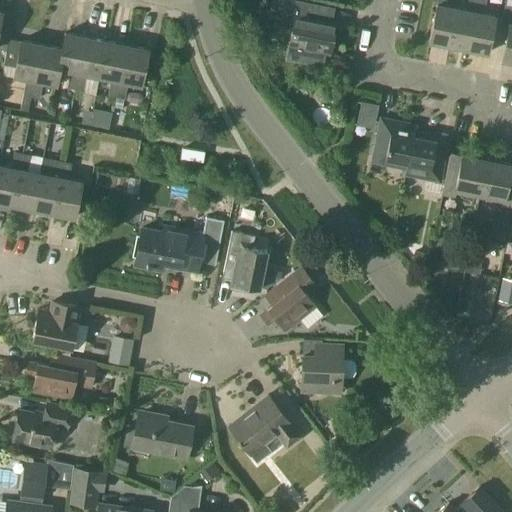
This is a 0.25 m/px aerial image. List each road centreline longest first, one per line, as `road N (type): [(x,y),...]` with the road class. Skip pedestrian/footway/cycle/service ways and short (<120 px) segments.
road 1 (tertiary): [(477,396),(250,106),(204,2)]
road 2 (residential): [(375,0),(368,41),(374,64),(469,89),(492,125),(511,128)]
road 3 (residential): [(158,306),(149,362),(212,373),(242,353),(214,318)]
road 4 (tertiary): [(477,396),(354,511)]
road 5 (residential): [(158,306),(0,279)]
